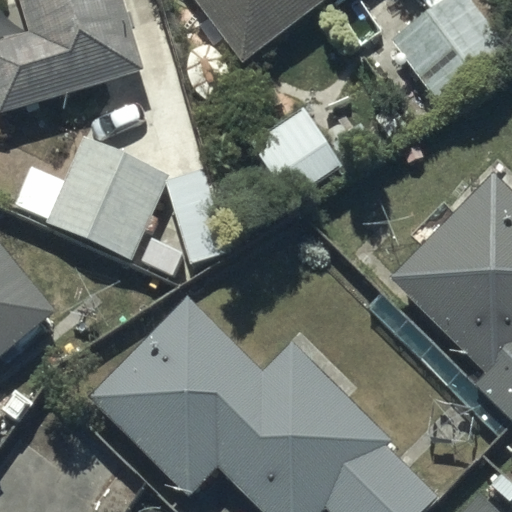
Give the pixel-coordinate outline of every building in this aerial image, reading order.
[(147,86),(120,0),(17,0),(35,52),(0,63),(0,126),(2,132),(147,86)] [(206,0),(194,9),(249,82),(357,0),(206,0)] [(511,71),(511,65),(463,3),(396,55),(449,122),(511,71)] [(345,184),(303,126),(252,163),(295,221),(345,184)] [(68,196),(32,180),(16,216),(53,232),(50,240),(136,277),(173,191),(86,153),(68,196)] [(511,207),(495,191),(394,296),(489,388),(478,401),(511,434),(511,207)] [(0,379),(60,331),(0,256),(0,379)] [(266,392),(192,317),(93,414),(188,511),(193,511),(223,483),(251,511),(437,511),(390,463),(393,460),(297,362),(266,392)]
